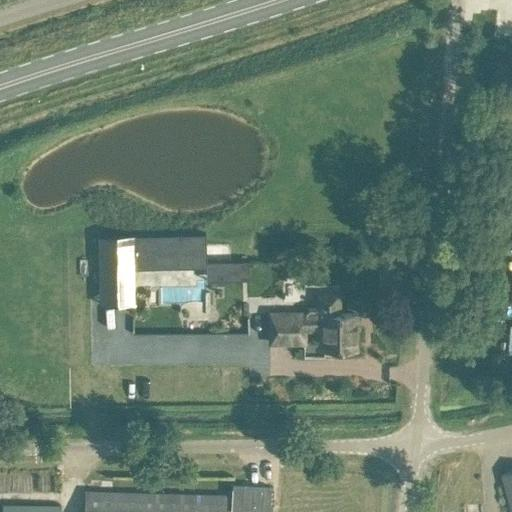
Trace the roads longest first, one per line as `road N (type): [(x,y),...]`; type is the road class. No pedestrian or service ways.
road 1 (unclassified): [(417,451),(460,2)]
road 2 (unclassified): [(0,449),(417,451)]
road 3 (secondary): [(0,86),(276,0)]
